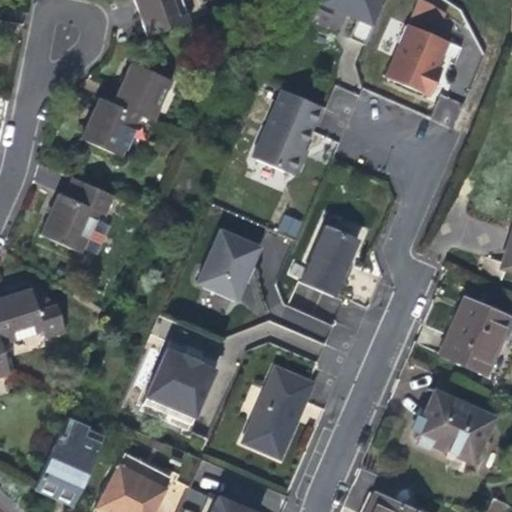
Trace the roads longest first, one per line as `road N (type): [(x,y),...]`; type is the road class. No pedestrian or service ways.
road 1 (residential): [(364,131),(428,163),(396,261),(415,281),(311,511)]
road 2 (residential): [(47,13),(64,7),(84,16),(90,42),(33,91)]
road 3 (residential): [(33,91),(0,207)]
